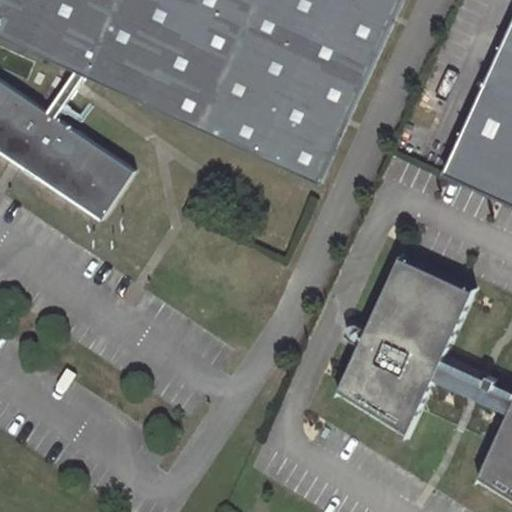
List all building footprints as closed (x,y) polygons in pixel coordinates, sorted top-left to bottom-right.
[(0,0),(0,32),(78,68),(87,72),(320,181),(402,0),(0,0)] [(511,24),(443,171),(511,202),(511,24)] [(0,146),(103,217),(136,168),(58,114),(87,72),(78,68),(50,108),(0,74),(0,146)] [(357,341),(336,386),(405,430),(431,375),(437,362),(471,289),(398,254),(364,327),(357,341)] [(346,336),(357,341),(364,327),(352,322),(350,322),(348,322),(345,323),(344,325),(343,327),(342,330),(343,332),(344,334),(346,336)] [(437,362),(431,375),(504,410),(510,397),(489,386),(480,382),(437,362)] [(480,382),(489,386),(493,377),(484,373),(480,382)] [(511,393),(510,397),(504,410),(475,473),(511,496),(511,393)]
